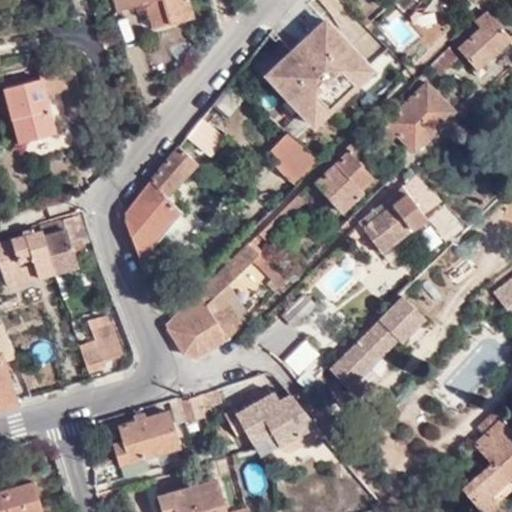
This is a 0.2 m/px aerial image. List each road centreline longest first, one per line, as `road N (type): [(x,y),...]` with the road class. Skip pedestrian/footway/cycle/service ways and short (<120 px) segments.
road 1 (residential): [(154,372),(108,238),(105,194),(273,0)]
road 2 (residential): [(386,497),(258,355),(154,372)]
road 3 (unknown): [(134,311),(247,204),(271,165)]
